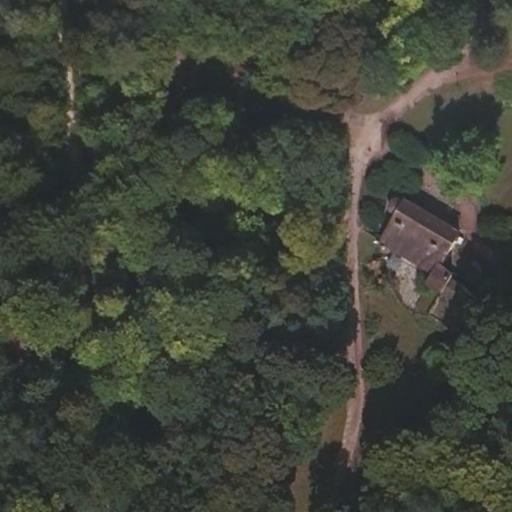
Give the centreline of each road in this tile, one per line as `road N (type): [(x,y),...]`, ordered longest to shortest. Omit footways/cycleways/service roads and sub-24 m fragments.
road 1 (track): [(315,0),(304,20),(305,113),(358,151),(358,403),(335,499),(324,511)]
road 2 (track): [(61,0),(96,511)]
road 3 (track): [(411,0),(414,65),(358,151)]
road 4 (track): [(391,101),(511,66)]
